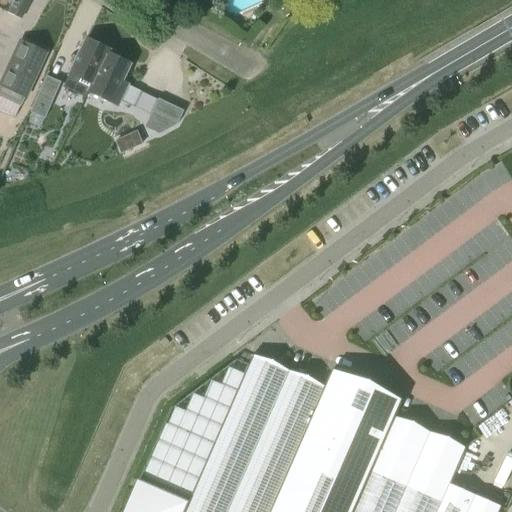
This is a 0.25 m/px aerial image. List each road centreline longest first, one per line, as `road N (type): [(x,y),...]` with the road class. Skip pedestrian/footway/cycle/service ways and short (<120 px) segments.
road 1 (residential): [(511,128),(164,383),(144,408),(98,511)]
road 2 (secondary): [(38,335),(187,258),(411,89)]
road 3 (secondary): [(411,89),(26,286)]
road 4 (residential): [(248,69),(137,0)]
